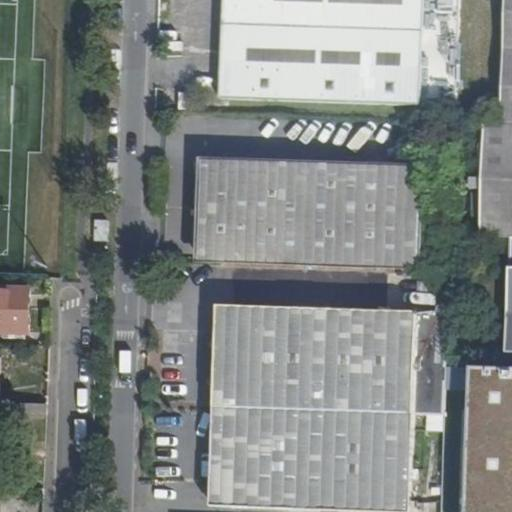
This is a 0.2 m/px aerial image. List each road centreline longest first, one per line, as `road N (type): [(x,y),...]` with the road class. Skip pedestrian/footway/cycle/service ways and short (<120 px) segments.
road 1 (residential): [(137,0),(119,511)]
road 2 (residential): [(70,285),(64,511)]
